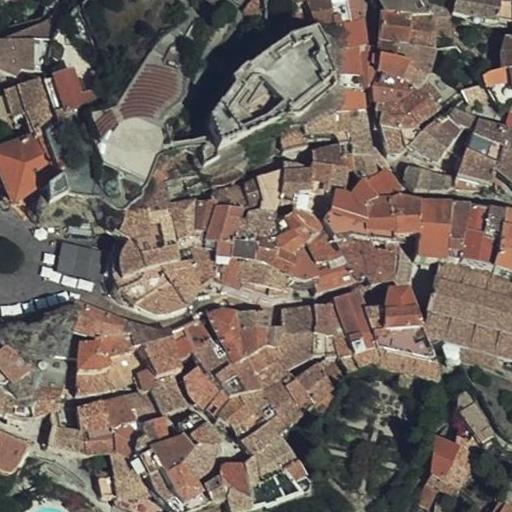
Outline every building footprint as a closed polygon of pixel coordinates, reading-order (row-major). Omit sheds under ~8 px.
[(0,70),(6,73),(12,64),(17,65),(25,65),(26,33),(34,32),(34,28),(40,21),(48,0),(43,0),(40,4),(35,10),(26,15),(21,18),(18,20),(14,22),(0,28),(0,70)] [(247,0),(230,0),(230,1),(245,11),(248,7),(247,0)] [(247,0),(248,7),(249,11),(247,23),(253,32),(262,45),(271,38),(264,15),(261,0),(247,0)] [(261,0),(264,15),(286,4),(284,0),(261,0)] [(284,0),(286,4),(292,19),(332,12),(346,11),(344,0),(284,0)] [(368,0),(370,2),(398,5),(418,8),(412,0),(368,0)] [(426,5),(435,7),(436,0),(412,0),(418,8),(426,5)] [(476,13),(476,0),(436,0),(435,7),(455,9),(476,13)] [(485,14),(485,0),(476,0),(476,13),(485,14)] [(485,0),(485,14),(498,16),(499,0),(485,0)] [(511,0),(499,0),(498,16),(498,25),(511,24),(511,0)] [(370,2),(366,2),(366,6),(365,16),(364,27),(363,30),(397,33),(398,5),(370,2)] [(418,8),(398,5),(397,33),(363,30),(362,42),(402,44),(417,44),(421,36),(420,30),(418,8)] [(437,29),(435,7),(426,5),(418,8),(420,30),(437,29)] [(292,19),(297,29),(298,32),(307,48),(343,41),(350,39),(346,11),(332,12),(292,19)] [(511,24),(498,25),(491,25),(488,45),(489,59),(497,58),(511,57),(511,24)] [(271,38),(262,45),(245,57),(231,67),(229,66),(223,70),(214,76),(216,79),(210,89),(201,102),(192,116),(195,127),(197,135),(201,146),(209,142),(242,128),(259,120),(279,118),(286,111),(290,108),(300,99),(316,87),(315,85),(313,75),(310,62),(307,55),(309,53),(307,48),(298,32),(297,29),(271,38)] [(343,41),(307,48),(309,53),(307,55),(310,62),(343,57),(343,41)] [(402,44),(362,42),(360,63),(410,64),(417,44),(402,44)] [(310,62),(313,75),(345,71),(343,57),(310,62)] [(511,57),(497,58),(497,84),(511,82),(511,57)] [(491,70),(489,59),(475,62),(477,73),(491,70)] [(410,64),(360,63),(358,75),(355,76),(356,83),(357,92),(363,96),(367,99),(361,119),(366,120),(386,122),(394,138),(407,122),(403,117),(425,96),(417,89),(424,82),(408,70),(410,64)] [(17,65),(12,71),(13,77),(0,81),(0,111),(11,106),(17,121),(42,111),(42,110),(30,77),(26,70),(27,66),(25,65),(17,65)] [(42,110),(83,91),(78,81),(73,83),(68,73),(66,71),(64,70),(60,71),(58,65),(30,77),(42,110)] [(475,81),(470,69),(446,77),(450,91),(475,81)] [(313,75),(315,85),(347,80),(345,71),(313,75)] [(290,108),(286,111),(287,120),(287,129),(300,129),(319,128),(319,127),(318,106),(322,105),(349,103),(347,80),(315,85),(316,87),(300,99),(290,108)] [(511,84),(505,89),(500,94),(497,97),(495,105),(511,111),(511,84)] [(437,94),(431,100),(448,115),(442,127),(449,132),(442,145),(448,148),(453,134),(457,122),(459,117),(459,113),(454,108),(437,94)] [(431,100),(407,122),(394,138),(398,141),(405,146),(413,151),(419,156),(428,146),(437,134),(442,127),(448,115),(431,100)] [(318,106),(319,127),(329,125),(352,121),(349,103),(322,105),(318,106)] [(494,108),(486,122),(488,122),(499,124),(511,130),(511,111),(495,105),(494,108)] [(486,122),(459,117),(457,122),(453,134),(448,148),(446,155),(442,169),(440,175),(466,178),(475,180),(479,162),(488,122),(486,122)] [(287,129),(287,120),(276,122),(265,124),(267,132),(268,140),(269,143),(274,141),(292,137),(291,133),(301,132),(300,129),(287,129)] [(366,120),(368,128),(370,134),(373,144),(374,146),(376,146),(380,147),(383,145),(389,142),(394,138),(386,122),(366,120)] [(511,130),(499,124),(488,122),(479,162),(497,176),(493,188),(506,193),(511,195),(511,190),(511,130)] [(437,134),(428,146),(433,149),(438,143),(442,145),(449,132),(442,127),(437,134)] [(335,135),(339,151),(358,148),(354,131),(335,135)] [(305,140),(297,144),(298,157),(336,165),(333,152),(328,136),(324,137),(305,140)] [(0,152),(0,185),(10,208),(48,180),(31,140),(0,152)] [(202,149),(194,150),(197,163),(198,172),(208,171),(219,168),(225,165),(230,162),(223,145),(202,149)] [(346,168),(349,172),(358,168),(358,150),(358,148),(339,151),(341,161),(341,163),(346,168)] [(269,154),(268,159),(292,173),(297,162),(287,158),(281,156),(269,154)] [(416,182),(414,161),(396,156),(394,156),(390,159),(389,172),(393,176),(400,182),(416,182)] [(297,162),(292,173),(297,173),(318,178),(333,181),(335,171),(336,165),(298,157),(297,162)] [(268,159),(263,160),(263,192),(266,191),(278,195),(278,205),(299,211),(308,221),(319,201),(318,178),(297,173),(292,173),(268,159)] [(263,192),(263,160),(244,168),(244,172),(244,174),(247,188),(247,191),(248,194),(256,193),(259,192),(263,192)] [(426,165),(414,161),(416,182),(433,183),(440,180),(440,175),(442,169),(427,165),(426,165)] [(333,181),(318,178),(319,201),(308,221),(310,223),(319,239),(357,231),(353,198),(364,196),(362,176),(377,168),(366,164),(358,168),(349,172),(340,187),(339,189),(331,188),(333,181)] [(362,176),(364,196),(376,195),(383,193),(384,191),(382,183),(381,178),(377,168),(362,176)] [(116,196),(109,201),(110,206),(148,202),(149,192),(151,182),(150,178),(148,173),(125,181),(122,188),(116,196)] [(199,182),(201,189),(233,198),(234,197),(239,196),(231,173),(220,175),(198,180),(199,182)] [(466,178),(440,175),(440,180),(441,183),(456,184),(466,184),(466,178)] [(182,190),(184,232),(196,234),(198,218),(200,191),(201,189),(182,190)] [(198,218),(196,234),(195,248),(208,248),(217,251),(230,208),(233,198),(201,189),(200,191),(198,218)] [(150,209),(151,214),(152,221),(155,237),(184,232),(182,190),(155,194),(153,207),(150,209)] [(364,196),(369,230),(388,229),(388,220),(387,211),(378,212),(376,195),(364,196)] [(353,198),(357,231),(361,231),(369,230),(364,196),(353,198)] [(394,204),(399,211),(402,212),(403,196),(399,196),(396,196),(394,199),(394,201),(394,204)] [(403,196),(402,212),(433,218),(436,197),(419,197),(403,196)] [(433,218),(432,233),(430,255),(444,259),(454,198),(436,197),(433,218)] [(473,201),(454,198),(444,259),(458,262),(473,201)] [(109,201),(92,208),(107,210),(111,214),(115,217),(119,217),(151,214),(150,209),(148,202),(110,206),(109,201)] [(484,203),(473,201),(458,262),(506,274),(511,259),(511,258),(511,210),(506,207),(495,205),(484,203)] [(242,258),(263,231),(262,215),(261,209),(259,204),(256,203),(251,202),(243,202),(237,208),(235,209),(230,208),(217,251),(242,258)] [(278,205),(270,210),(272,213),(277,221),(274,223),(277,228),(281,227),(287,236),(293,238),(308,221),(299,211),(278,205)] [(402,212),(402,228),(432,233),(433,218),(402,212)] [(119,217),(115,217),(112,220),(105,224),(103,226),(102,232),(97,247),(94,259),(91,265),(96,273),(101,283),(107,280),(121,272),(121,265),(139,257),(159,255),(155,237),(152,221),(151,214),(119,217)] [(308,221),(293,238),(299,253),(298,258),(298,262),(298,265),(310,255),(322,244),(319,239),(310,223),(308,221)] [(432,233),(402,228),(401,236),(400,251),(424,254),(430,255),(432,233)] [(357,231),(319,239),(322,244),(339,275),(341,274),(351,270),(356,279),(377,272),(383,264),(384,249),(386,235),(388,229),(369,230),(361,231),(357,231)] [(244,258),(274,273),(278,271),(284,267),(285,265),(288,263),(289,259),(289,258),(285,250),(282,243),(278,238),(275,234),(268,232),(263,231),(242,258),(244,258)] [(86,242),(52,232),(45,257),(78,267),(86,242)] [(107,280),(101,283),(105,287),(117,297),(136,307),(147,307),(149,307),(170,299),(184,282),(196,274),(208,279),(227,286),(244,292),(256,293),(259,294),(267,292),(274,273),(244,258),(242,258),(217,251),(208,248),(195,248),(196,234),(184,232),(155,237),(159,255),(139,257),(121,265),(121,272),(107,280)] [(322,244),(310,255),(317,282),(339,275),(322,244)] [(418,279),(413,301),(411,307),(411,309),(421,312),(461,323),(461,344),(482,349),(493,352),(501,354),(500,361),(511,364),(509,379),(511,379),(511,275),(506,274),(458,262),(444,259),(430,255),(424,254),(423,256),(418,279)] [(310,255),(298,265),(294,268),(289,273),(287,275),(286,276),(286,281),(295,275),(300,285),(317,282),(310,255)] [(373,297),(373,302),(397,297),(389,282),(372,284),(373,297)] [(323,300),(328,314),(352,309),(351,304),(343,283),(319,291),(320,292),(321,295),(323,300)] [(302,314),(303,318),(307,315),(313,310),(313,307),(311,302),(310,299),(309,296),(309,294),(301,296),(302,314)] [(291,298),(292,316),(302,314),(301,296),(291,298)] [(362,323),(402,315),(403,309),(397,297),(373,302),(362,323)] [(269,303),(268,320),(292,316),(291,298),(269,303)] [(123,321),(69,300),(60,320),(94,323),(122,323),(123,321)] [(351,304),(352,309),(356,322),(362,323),(373,302),(351,304)] [(193,310),(205,334),(208,340),(211,343),(222,337),(222,321),(223,304),(211,303),(209,303),(205,303),(203,303),(197,306),(194,307),(192,308),(193,310)] [(242,305),(223,304),(222,321),(254,322),(255,306),(242,305)] [(352,309),(328,314),(337,350),(344,347),(348,345),(358,345),(360,345),(356,322),(352,309)] [(421,312),(411,309),(412,314),(415,320),(420,326),(421,330),(423,334),(444,339),(461,344),(461,323),(421,312)] [(268,320),(268,327),(303,328),(303,318),(302,314),(292,316),(268,320)] [(314,347),(315,350),(337,352),(337,350),(328,314),(319,315),(315,317),(313,321),(312,326),(313,338),(314,347)] [(393,348),(420,351),(414,338),(402,315),(362,323),(356,322),(360,345),(370,345),(393,348)] [(194,319),(177,326),(188,351),(201,339),(204,336),(194,319)] [(134,325),(123,321),(122,323),(94,323),(95,332),(80,334),(69,337),(65,353),(70,355),(74,354),(96,352),(95,346),(109,344),(134,341),(134,325)] [(222,337),(211,343),(224,357),(252,340),(254,322),(222,321),(222,337)] [(154,332),(134,325),(134,341),(135,349),(169,342),(165,331),(161,332),(154,332)] [(177,326),(165,331),(169,342),(175,357),(188,351),(177,326)] [(262,341),(264,345),(267,349),(274,361),(283,356),(302,345),(303,328),(268,327),(264,327),(262,341)] [(71,330),(57,330),(49,348),(65,353),(69,337),(80,334),(75,332),(71,330)] [(209,346),(191,362),(208,380),(219,391),(236,386),(227,366),(224,357),(211,343),(208,340),(205,334),(204,336),(201,339),(209,346)] [(188,351),(185,355),(191,362),(209,346),(201,339),(188,351)] [(482,349),(461,344),(444,339),(443,350),(479,359),(482,349)] [(224,357),(227,366),(242,359),(258,348),(264,345),(262,341),(252,340),(224,357)] [(135,349),(134,341),(109,344),(110,365),(111,386),(120,384),(134,378),(135,349)] [(169,342),(135,349),(134,378),(151,374),(152,377),(162,374),(170,372),(176,363),(175,357),(169,342)] [(110,365),(109,344),(95,346),(96,352),(96,361),(98,390),(111,386),(110,365)] [(242,359),(251,382),(255,390),(263,403),(272,415),(273,416),(292,398),(318,376),(339,362),(337,352),(315,350),(308,355),(282,374),(273,380),(269,370),(277,366),(274,361),(267,349),(264,345),(258,348),(242,359)] [(384,376),(429,384),(424,371),(423,360),(422,355),(420,351),(393,348),(370,345),(360,345),(358,345),(348,345),(344,347),(337,350),(337,352),(339,362),(342,361),(358,360),(386,364),(384,376)] [(29,396),(31,416),(37,413),(48,409),(52,407),(56,406),(57,396),(58,386),(60,371),(63,361),(64,357),(65,353),(49,348),(45,353),(35,364),(30,387),(28,388),(29,396)] [(8,349),(0,355),(0,370),(14,389),(31,375),(8,349)] [(96,361),(96,352),(74,354),(74,383),(87,383),(88,392),(89,392),(98,390),(96,361)] [(191,362),(185,355),(176,363),(170,372),(173,388),(185,399),(196,386),(201,390),(208,380),(191,362)] [(227,366),(236,386),(251,382),(242,359),(227,366)] [(282,374),(277,366),(269,370),(273,380),(282,374)] [(152,377),(138,381),(148,410),(173,400),(162,374),(152,377)] [(318,376),(292,398),(308,407),(324,382),(318,376)] [(195,399),(192,402),(199,410),(205,405),(216,395),(219,391),(208,380),(201,390),(195,399)] [(112,387),(119,417),(129,416),(148,410),(138,381),(135,382),(121,385),(112,387)] [(205,405),(199,410),(202,414),(218,418),(228,411),(255,390),(251,382),(236,386),(219,391),(216,395),(205,405)] [(196,386),(185,399),(192,402),(195,399),(201,390),(196,386)] [(102,389),(109,418),(119,417),(112,387),(102,389)] [(0,409),(7,413),(10,392),(0,388),(0,409)] [(102,389),(89,392),(95,409),(97,419),(109,418),(102,389)] [(222,427),(227,435),(240,423),(263,403),(255,390),(228,411),(218,418),(222,427)] [(10,392),(7,413),(21,416),(25,416),(31,416),(29,396),(18,393),(10,392)] [(95,409),(89,392),(63,401),(65,421),(47,419),(42,418),(38,418),(34,439),(63,447),(71,448),(95,442),(100,470),(132,466),(119,445),(118,439),(126,438),(134,425),(132,425),(129,416),(119,417),(109,418),(97,419),(95,409)] [(480,452),(495,443),(468,400),(460,403),(460,421),(466,429),(480,452)] [(227,435),(238,448),(260,423),(266,420),(272,415),(263,403),(240,423),(227,435)] [(179,405),(164,418),(174,432),(193,416),(179,405)] [(132,425),(134,425),(150,422),(148,410),(129,416),(132,425)] [(174,432),(181,442),(208,436),(193,416),(174,432)] [(119,445),(132,466),(133,469),(155,457),(152,436),(150,422),(134,425),(126,438),(118,439),(119,445)] [(241,457),(246,479),(258,470),(266,464),(282,453),(263,427),(260,423),(238,448),(241,457)] [(428,493),(440,498),(457,505),(460,501),(472,479),(480,465),(476,463),(479,455),(480,452),(466,429),(459,456),(443,492),(431,487),(428,493)] [(133,469),(134,474),(141,485),(150,497),(156,493),(146,477),(167,461),(173,452),(177,445),(168,433),(162,434),(152,436),(155,457),(133,469)] [(31,489),(34,489),(41,471),(46,462),(22,446),(16,448),(15,445),(6,444),(0,443),(0,465),(9,467),(5,477),(6,482),(11,487),(19,491),(24,492),(31,489)] [(486,461),(499,451),(495,443),(480,452),(479,455),(485,460),(486,461)] [(230,458),(236,484),(246,479),(241,457),(238,448),(233,455),(230,458)] [(434,481),(431,487),(443,492),(459,456),(447,451),(437,448),(434,481)] [(266,464),(278,478),(293,470),(282,453),(266,464)] [(219,492),(236,484),(230,458),(218,461),(204,464),(200,473),(219,492)] [(146,477),(156,493),(165,501),(168,499),(173,507),(178,505),(187,501),(177,480),(167,461),(146,477)] [(258,470),(272,492),(286,487),(278,478),(266,464),(258,470)] [(132,466),(100,470),(101,478),(134,474),(133,469),(132,466)] [(101,478),(100,470),(86,468),(88,488),(104,488),(101,478)] [(211,510),(217,509),(240,502),(236,484),(219,492),(200,473),(184,483),(191,499),(196,498),(210,497),(211,510)] [(134,474),(101,478),(104,488),(121,491),(141,485),(134,474)] [(427,511),(433,511),(440,498),(428,493),(421,508),(427,511)] [(217,511),(217,509),(211,510),(210,497),(184,504),(185,507),(185,511),(217,511)] [(162,511),(154,502),(151,511),(178,511),(178,505),(173,507),(162,511)]
